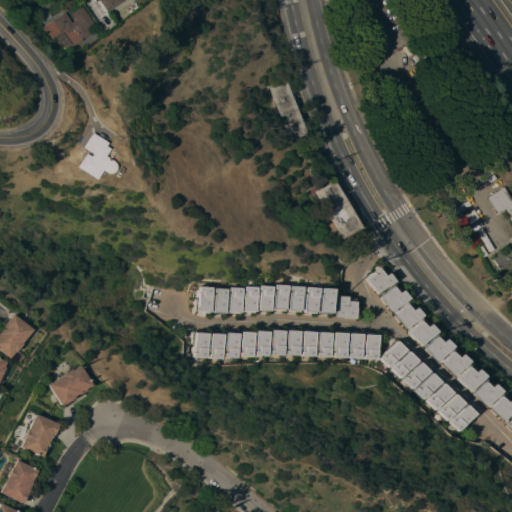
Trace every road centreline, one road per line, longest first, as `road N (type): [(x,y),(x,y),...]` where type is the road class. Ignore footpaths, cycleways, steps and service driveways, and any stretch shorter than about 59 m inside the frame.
road 1 (primary): [(300,0),(324,88),(368,188),(431,279),(511,358)]
road 2 (residential): [(392,227),(359,266),(355,283),(511,450)]
road 3 (residential): [(167,311),(210,326),(388,325)]
road 4 (residential): [(262,511),(171,442),(106,423)]
road 5 (secondary): [(0,29),(32,68),(42,97),(32,124),(0,137)]
